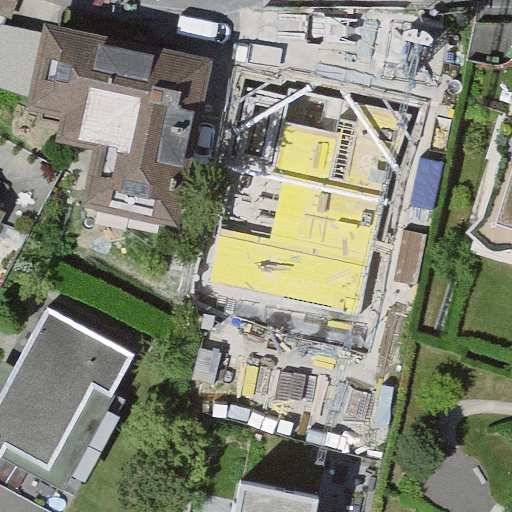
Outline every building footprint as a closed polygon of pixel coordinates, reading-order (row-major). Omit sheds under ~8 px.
[(19,0),(0,0),(0,16),(13,21),(19,0)] [(220,55),(52,22),(35,106),(64,112),(59,138),(97,145),(86,204),(186,224),(220,55)] [(286,100),(240,88),(215,167),(198,281),(363,316),(412,116),(287,88),(286,100)] [(511,182),(499,224),(511,229),(511,182)] [(0,237),(12,213),(0,207),(0,237)] [(0,413),(0,461),(68,497),(139,358),(52,313),(0,413)] [(225,511),(313,511),(320,484),(235,466),(225,511)]
